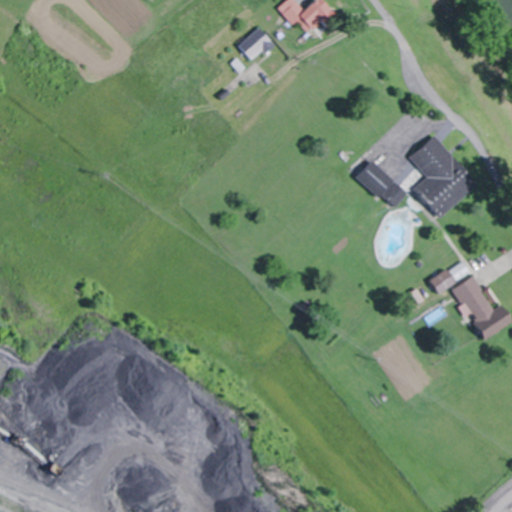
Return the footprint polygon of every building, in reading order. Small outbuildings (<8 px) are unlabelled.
[(289,27),(296,23),(304,34),(321,22),(325,26),(336,18),(322,0),(317,0),(301,12),(292,0),(287,0),(276,9),(289,27)] [(269,50),(263,32),(239,41),(246,59),(269,50)] [(408,158),(424,178),(413,187),(421,198),(414,204),(421,212),(426,208),(436,221),(477,188),(436,135),(408,158)] [(392,210),(406,195),(370,161),(356,176),(392,210)] [(511,323),(501,304),(494,307),(485,290),(481,293),(473,278),(451,290),(480,342),(511,323)]
